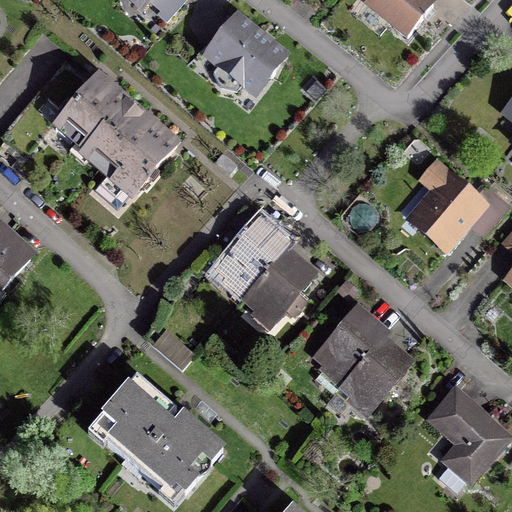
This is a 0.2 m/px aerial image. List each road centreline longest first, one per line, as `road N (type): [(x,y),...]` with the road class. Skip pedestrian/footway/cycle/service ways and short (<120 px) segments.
road 1 (residential): [(511,396),(265,176),(240,178),(208,240),(133,315)]
road 2 (residential): [(507,0),(400,105),(258,0)]
road 3 (residential): [(133,315),(0,466)]
road 4 (residential): [(0,190),(133,315)]
